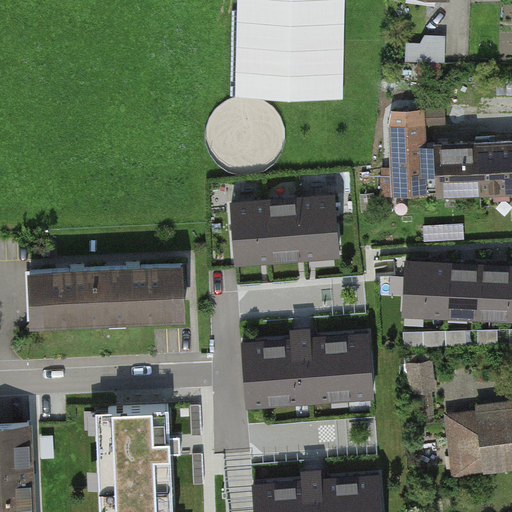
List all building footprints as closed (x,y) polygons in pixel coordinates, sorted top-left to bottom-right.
[(409,61),(449,60),(448,38),(408,39),(409,61)] [(392,103),(388,119),(391,196),(428,195),(426,103),(392,103)] [(445,144),(433,145),(436,191),(511,187),(511,141),(487,142),(445,144)] [(334,201),(233,209),(238,270),(265,267),(302,264),(313,263),(339,261),(334,201)] [(428,262),(408,261),(406,310),(511,314),(511,265),(497,265),(465,264),(428,262)] [(181,263),(106,266),(108,317),(183,313),(181,263)] [(106,266),(31,270),(33,320),(108,317),(106,266)] [(369,326),(243,338),(249,404),(375,392),(369,326)] [(438,396),(435,359),(407,361),(410,398),(438,396)] [(174,511),(171,441),(169,402),(97,406),(102,511),(174,511)] [(458,414),(464,471),(511,465),(511,402),(482,406),(483,411),(458,414)] [(0,422),(0,511),(33,511),(32,459),(30,422),(0,422)] [(257,498),(257,511),(383,511),(382,487),(381,465),(311,470),(255,473),(257,498)]
